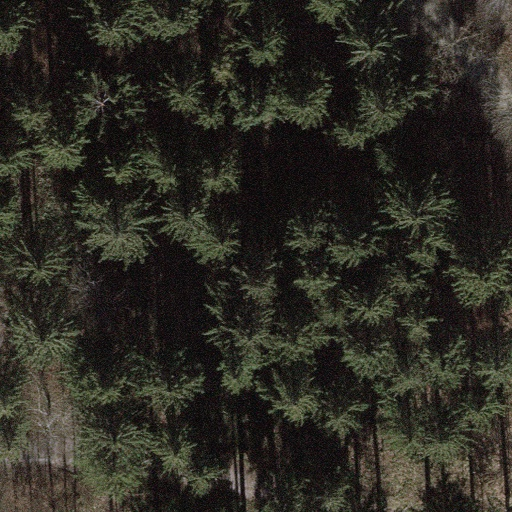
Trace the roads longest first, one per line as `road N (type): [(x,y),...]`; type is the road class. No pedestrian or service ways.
road 1 (track): [(357,511),(85,456),(0,475)]
road 2 (track): [(408,0),(511,106)]
